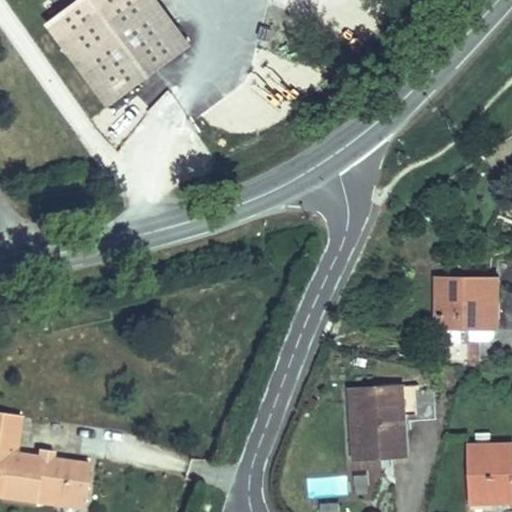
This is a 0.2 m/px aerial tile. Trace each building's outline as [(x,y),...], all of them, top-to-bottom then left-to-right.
[(145,0),(66,0),(41,18),(99,98),(176,42),(145,0)] [(425,188),(406,176),(398,185),(416,198),(425,188)] [(477,264),(417,261),(414,313),(420,313),(418,346),(441,348),(442,317),(467,318),(469,290),(476,291),(477,264)] [(420,379),(401,378),(399,413),(419,413),(420,379)] [(393,398),(337,397),(336,440),(367,441),(366,448),(392,448),(393,398)] [(0,404),(0,428),(33,433),(36,409),(0,404)] [(0,428),(0,492),(50,499),(52,481),(106,489),(111,458),(31,447),(33,433),(0,428)] [(491,465),(492,437),(450,436),(449,501),(511,503),(511,466),(491,465)] [(305,498),(348,498),(348,476),(305,476),(305,498)] [(354,494),(368,496),(370,477),(356,476),(354,494)] [(106,489),(52,481),(50,499),(104,507),(106,489)]
